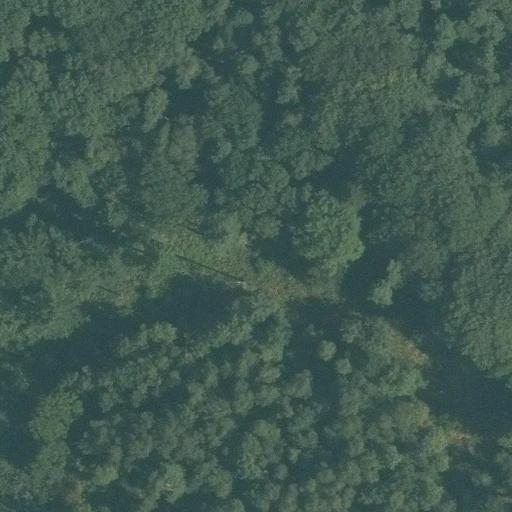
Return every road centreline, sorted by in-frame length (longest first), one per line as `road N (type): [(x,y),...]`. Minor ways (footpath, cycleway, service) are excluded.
road 1 (track): [(314,0),(511,322)]
road 2 (track): [(0,145),(159,0)]
